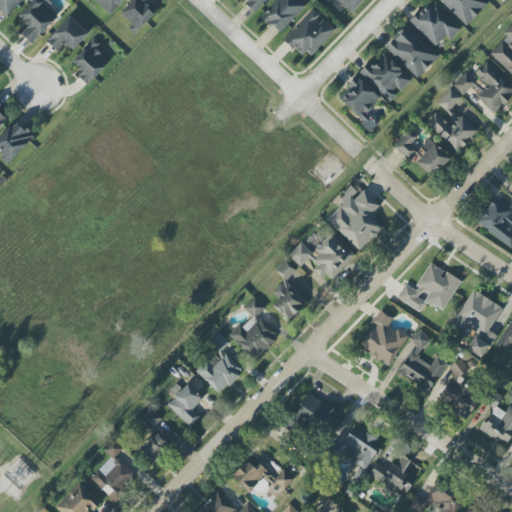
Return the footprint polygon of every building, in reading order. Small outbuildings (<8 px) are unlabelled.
[(21,33),(31,43),(59,18),(42,0),(35,0),(18,16),(28,27),(21,33)] [(154,14),(145,6),(151,0),(132,0),(120,13),(132,24),(128,29),(135,35),(154,14)] [(301,0),(276,0),(261,17),(279,34),(307,5),(301,0)] [(438,0),(467,26),(488,3),(483,0),(438,0)] [(411,23),(436,47),(446,36),(450,41),(461,29),(432,1),(411,23)] [(314,10),(284,38),(306,60),(335,32),(314,10)] [(92,30),(83,23),(80,26),(69,16),(45,41),(56,52),(64,44),(72,51),(92,30)] [(511,23),(503,32),(507,37),(490,53),(511,76),(511,23)] [(418,79),(439,56),(406,26),(385,48),(418,79)] [(111,62),(92,41),(71,60),(81,72),(78,76),(86,85),(111,62)] [(399,94),(412,80),(385,55),(373,68),(368,63),(359,73),(390,103),(399,94)] [(452,86),(464,96),(471,87),(479,93),(475,97),(495,114),(511,94),(511,85),(486,62),(475,75),(487,85),(483,89),(464,72),(452,86)] [(380,100),(359,78),(338,98),(370,132),(377,125),(366,113),(380,100)] [(457,152),(476,131),(451,108),(460,98),(450,89),(437,104),(456,121),(451,127),(435,113),(425,123),(457,152)] [(0,156),(7,164),(33,139),(16,121),(0,136),(0,156)] [(417,138),(409,130),(393,147),(407,161),(417,150),(411,144),(417,138)] [(416,162),(432,178),(450,159),(434,144),(416,162)] [(359,251),(383,227),(371,215),(380,206),(363,189),(359,194),(351,186),(339,199),(343,203),(327,220),(359,251)] [(511,212),(511,210),(494,198),(476,223),(511,248),(511,246),(511,231),(503,225),(511,212)] [(331,280),(355,256),(331,233),(312,253),(301,242),(288,256),(300,267),(308,259),(316,266),(312,271),(320,279),(325,274),(331,280)] [(275,271),(287,281),(295,270),(283,261),(275,271)] [(443,312),(461,281),(430,263),(414,290),(405,284),(396,299),(420,312),(425,302),(443,312)] [(272,306),(288,322),(299,312),(296,308),(305,299),(285,278),(270,292),(278,300),(272,306)] [(502,308),(472,290),(452,324),(464,331),(466,326),(477,333),(467,350),(482,358),(496,335),(489,331),(502,308)] [(278,336),(258,316),(265,308),(254,298),(244,308),(251,316),(230,336),(254,360),(278,336)] [(407,336),(389,326),(393,318),(379,311),(372,325),(358,350),(390,367),(407,336)] [(446,363),(436,357),(431,366),(418,359),(429,337),(417,331),(411,342),(414,344),(397,374),(430,392),(446,363)] [(219,395),(243,371),(222,351),(229,344),(218,333),(206,346),(214,354),(196,372),(219,395)] [(467,419),(480,398),(458,385),(469,368),(455,360),(449,370),(454,373),(437,401),(467,419)] [(168,392),(174,398),(167,406),(191,427),(200,417),(193,409),(202,399),(187,385),(181,391),(175,385),(168,392)] [(338,412),(309,394),(296,415),(325,433),(338,412)] [(480,431),(508,446),(511,437),(511,407),(509,406),(505,413),(493,407),(480,431)] [(151,430),(162,420),(152,409),(141,419),(151,430)] [(166,438),(151,432),(145,446),(138,443),(134,454),(156,463),(166,438)] [(90,478),(112,500),(136,476),(116,457),(123,449),(114,440),(103,450),(111,458),(90,478)] [(410,463),(399,456),(393,468),(379,459),(368,477),(394,493),(397,488),(407,493),(416,478),(405,471),(410,463)] [(284,471),(274,479),(254,457),(233,477),(248,493),(264,479),(279,495),(294,481),(284,471)] [(408,506),(415,511),(421,511),(428,503),(440,511),(455,511),(465,499),(440,481),(425,501),(416,494),(408,506)] [(89,511),(99,502),(79,483),(55,508),(59,511),(89,511)] [(255,511),(247,503),(238,511),(237,511),(218,491),(196,511),(255,511)]
